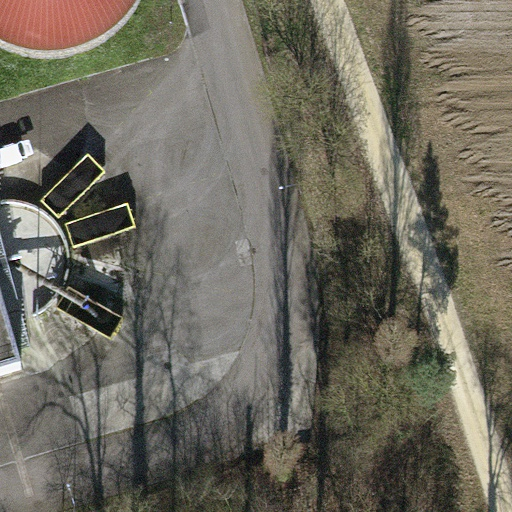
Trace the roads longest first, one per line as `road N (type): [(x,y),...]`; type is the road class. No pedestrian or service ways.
road 1 (track): [(220,0),(296,362),(292,386),(0,492)]
road 2 (track): [(509,511),(491,434),(331,0)]
